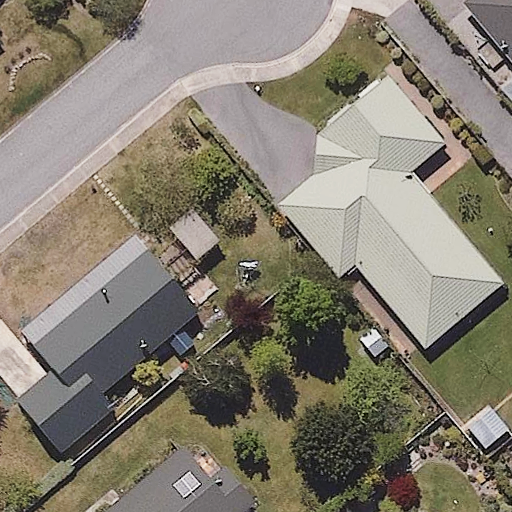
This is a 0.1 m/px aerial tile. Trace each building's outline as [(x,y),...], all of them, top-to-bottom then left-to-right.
[(511,0),(476,0),(465,10),(511,67),(511,0)] [(428,352),(508,284),(412,172),(445,144),(387,77),(304,148),(323,170),(280,207),(341,278),(354,266),(428,352)] [(195,204),(152,243),(194,288),(236,249),(195,204)] [(108,402),(197,315),(127,242),(23,342),(55,376),(17,413),(66,464),(119,413),(108,402)] [(264,511),(197,436),(112,511),(264,511)]
